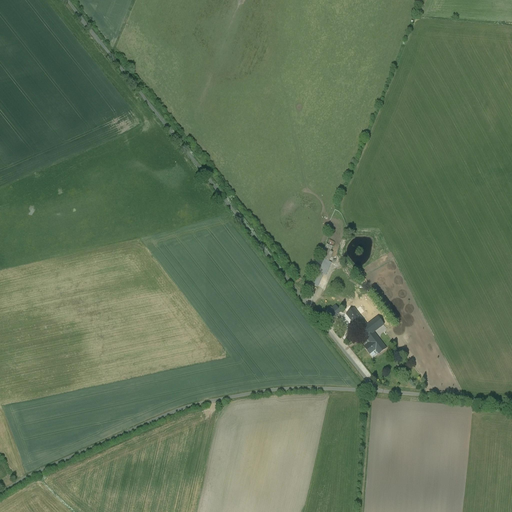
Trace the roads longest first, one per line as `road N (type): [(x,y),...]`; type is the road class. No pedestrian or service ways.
road 1 (unclassified): [(380,394),(67,0)]
road 2 (unclassified): [(0,493),(214,401),(317,387),(380,394)]
road 3 (unclassified): [(380,394),(511,406)]
